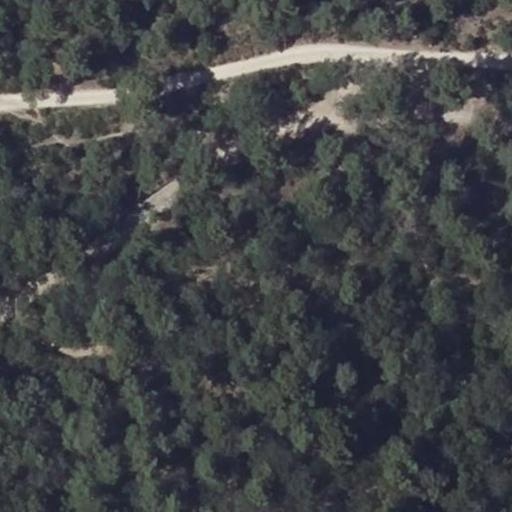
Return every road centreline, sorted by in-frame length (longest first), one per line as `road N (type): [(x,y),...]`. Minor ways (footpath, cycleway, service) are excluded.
road 1 (unclassified): [(0,110),(324,55),(511,62)]
road 2 (track): [(435,59),(264,130),(0,308)]
